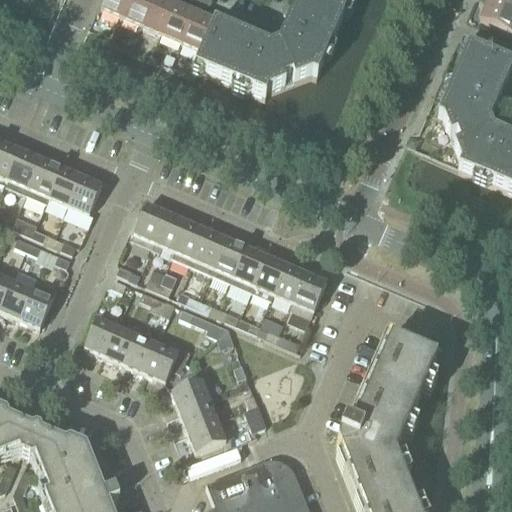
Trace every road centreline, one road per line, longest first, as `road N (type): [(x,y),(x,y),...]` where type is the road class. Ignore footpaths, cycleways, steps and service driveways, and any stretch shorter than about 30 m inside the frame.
road 1 (tertiary): [(485,511),(495,384),(487,296),(463,272),(353,225)]
road 2 (residential): [(28,400),(129,177)]
road 3 (tertiary): [(353,225),(149,134)]
road 4 (residential): [(353,225),(438,26)]
road 5 (residential): [(162,493),(121,435),(28,400)]
road 6 (residential): [(129,177),(276,237)]
road 7 (residential): [(162,493),(303,437)]
road 8 (residential): [(0,126),(129,177)]
